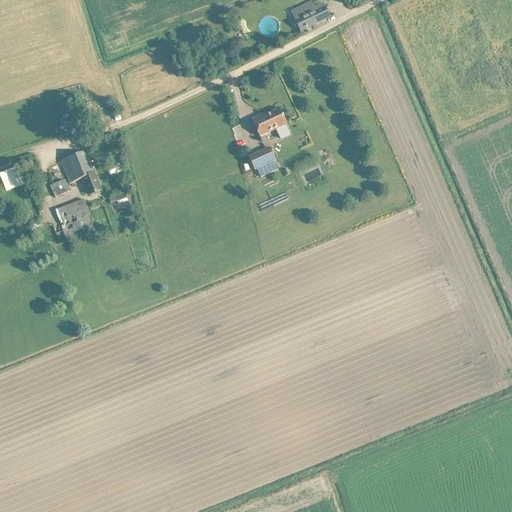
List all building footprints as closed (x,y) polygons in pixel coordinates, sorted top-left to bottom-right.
[(312,3),(292,12),(300,32),(329,18),(324,7),(316,11),(312,3)] [(278,26),(278,25),(277,22),(276,19),(272,16),(270,15),(268,15),(265,15),(261,17),(260,19),(258,21),(257,23),(257,25),(258,28),(258,31),(259,32),(263,35),(266,36),(270,36),(273,35),(274,33),(276,32),(277,30),(278,28),(278,26)] [(252,120),(260,137),(277,129),(281,138),(291,134),(287,125),(280,109),(266,116),(265,114),(252,120)] [(270,147),(249,157),(255,171),(276,161),(270,147)] [(92,175),(83,152),(61,161),(70,184),(83,179),(90,195),(101,191),(94,174),(92,175)] [(50,186),(55,197),(70,191),(65,180),(50,186)] [(63,230),(56,233),(60,244),(78,237),(76,232),(94,225),(84,200),(56,210),(63,230)] [(29,265),(21,267),(23,275),(30,274),(29,265)]
